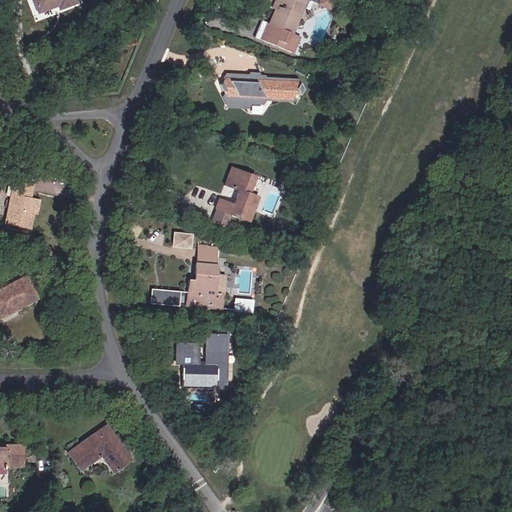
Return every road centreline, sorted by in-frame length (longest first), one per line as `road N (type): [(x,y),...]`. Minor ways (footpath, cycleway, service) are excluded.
road 1 (unclassified): [(309,511),(362,436),(486,338),(511,338)]
road 2 (residential): [(117,369),(104,306),(100,206),(118,143)]
road 3 (residential): [(220,511),(117,369)]
road 4 (residential): [(118,143),(184,0)]
road 5 (residential): [(0,104),(118,143)]
